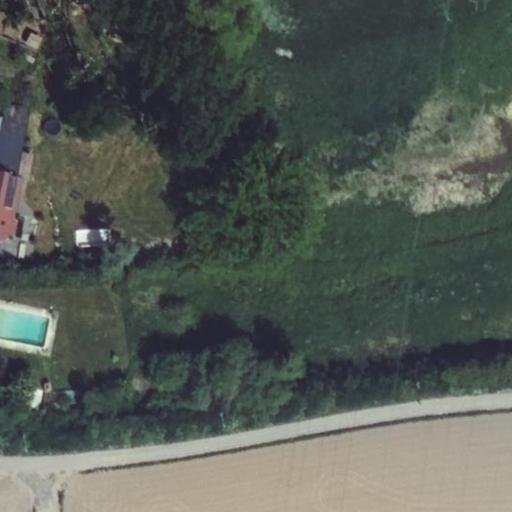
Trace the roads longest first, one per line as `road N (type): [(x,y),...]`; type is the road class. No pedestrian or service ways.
road 1 (track): [(511,399),(146,455)]
road 2 (unclassified): [(146,455),(0,465)]
